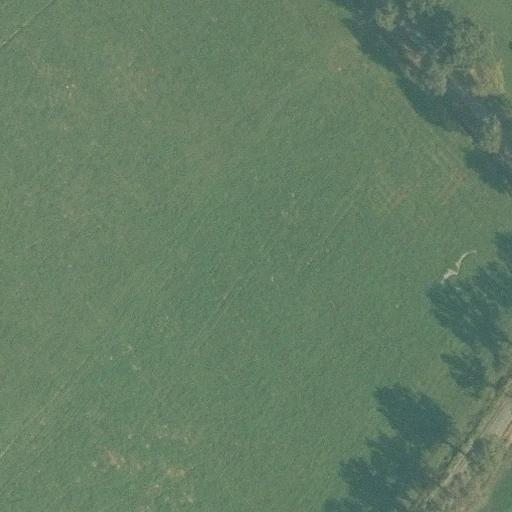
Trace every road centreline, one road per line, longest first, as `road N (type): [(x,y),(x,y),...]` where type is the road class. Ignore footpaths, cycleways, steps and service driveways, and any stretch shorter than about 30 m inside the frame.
road 1 (unclassified): [(511,150),(382,0)]
road 2 (unclassified): [(437,511),(511,406)]
